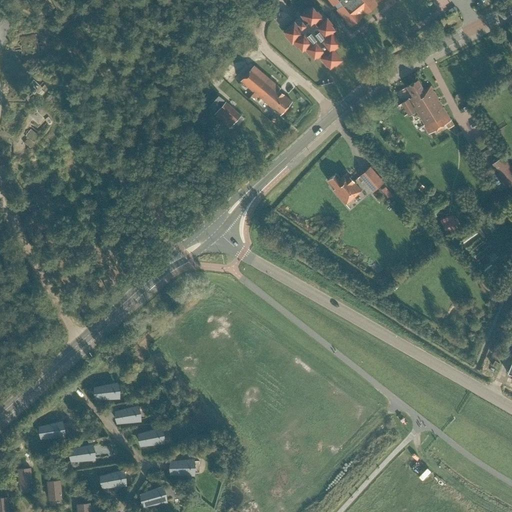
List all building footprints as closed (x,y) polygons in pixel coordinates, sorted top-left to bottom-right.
[(51,2),(47,7),(52,11),(54,8),(56,7),(58,8),(56,10),(57,10),(58,9),(63,3),(60,0),(57,3),(54,1),(52,3),(51,2)] [(331,0),(335,4),(338,8),(352,25),(362,16),(360,13),(364,10),(366,13),(377,5),(374,0),(373,0),(331,0)] [(93,8),(87,6),(80,27),(96,32),(101,18),(91,14),(93,8)] [(336,30),(327,19),(324,21),(316,10),(313,6),(293,22),(294,23),(283,31),(292,42),(294,41),(302,52),(306,49),(314,59),(318,56),(319,55),(330,68),(341,60),(333,49),(340,43),(336,37),(332,33),(334,31),(336,30)] [(36,34),(20,37),(21,46),(20,47),(21,48),(23,48),(23,50),(21,50),(21,51),(22,55),(22,56),(23,60),(27,59),(27,55),(40,53),(40,52),(39,52),(39,48),(39,47),(37,47),(37,45),(38,45),(36,34)] [(258,96),(281,115),(292,102),(279,90),(281,88),(254,65),(241,81),(254,93),(251,96),(255,99),(258,96)] [(21,74),(8,74),(9,83),(21,83),(21,74)] [(39,89),(44,84),(41,82),(40,84),(33,78),(24,87),(31,93),(28,96),(31,98),(34,94),(38,97),(42,93),(39,89)] [(453,125),(451,121),(430,88),(424,92),(417,81),(406,88),(412,98),(408,101),(402,105),(409,117),(416,113),(424,126),(425,129),(429,135),(446,125),(448,129),(453,125)] [(206,98),(203,102),(207,105),(214,111),(223,100),(216,94),(209,101),(207,99),(207,98),(206,98)] [(226,102),(215,115),(230,128),(241,115),(226,102)] [(28,116),(39,125),(44,119),(49,124),(53,120),(48,115),(45,118),(35,108),(28,116)] [(26,142),(32,147),(41,136),(38,133),(39,131),(34,127),(27,135),(29,138),(26,142)] [(9,155),(8,156),(12,164),(17,162),(14,154),(14,153),(13,153),(11,154),(9,155)] [(511,184),(511,165),(504,155),(492,164),(509,187),(511,184)] [(370,167),(360,176),(366,184),(371,180),(377,188),(383,182),(370,167)] [(362,191),(346,173),(340,179),(336,173),(327,181),(335,189),(333,190),(346,205),(362,191)] [(31,205),(19,212),(23,218),(27,216),(28,218),(26,219),(27,220),(27,221),(38,214),(37,211),(39,209),(35,202),(35,203),(34,203),(31,205)] [(458,227),(453,215),(447,218),(447,217),(440,220),(446,233),(451,231),(451,230),(458,227)] [(116,397),(115,385),(95,387),(97,399),(116,397)] [(118,423),(138,420),(136,408),(116,411),(118,423)] [(62,435),(60,423),(52,425),(40,426),(42,438),(62,435)] [(159,430),(139,434),(142,445),(161,442),(159,430)] [(98,456),(113,454),(112,442),(96,444),(98,456)] [(92,458),(90,446),(70,449),(72,461),(92,458)] [(191,473),(191,461),(171,462),(171,474),(191,473)] [(30,468),(18,470),(20,487),(32,486),(30,468)] [(121,472),(101,476),(103,487),(123,484),(121,472)] [(49,499),(62,498),(60,481),(47,482),(49,499)] [(164,500),(161,489),(141,494),(145,506),(164,500)] [(0,511),(9,511),(8,497),(0,498),(0,511)] [(90,511),(90,503),(77,505),(78,511),(90,511)]
